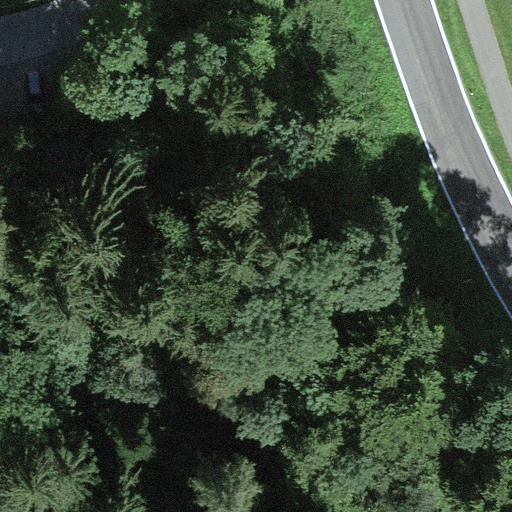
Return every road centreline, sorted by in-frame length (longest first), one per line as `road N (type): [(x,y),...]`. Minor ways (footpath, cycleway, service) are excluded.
road 1 (track): [(382,511),(329,474),(100,356),(0,285)]
road 2 (tertiary): [(511,252),(419,0)]
